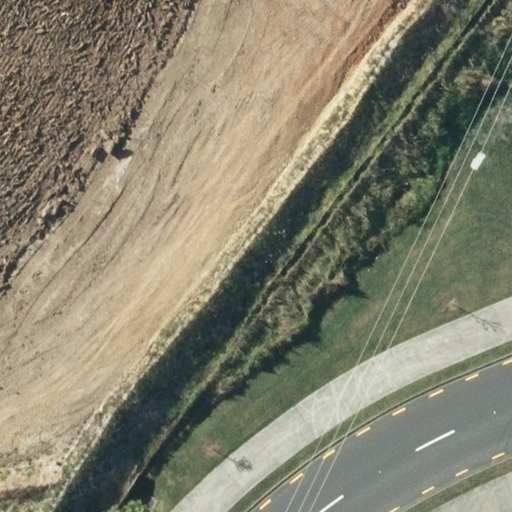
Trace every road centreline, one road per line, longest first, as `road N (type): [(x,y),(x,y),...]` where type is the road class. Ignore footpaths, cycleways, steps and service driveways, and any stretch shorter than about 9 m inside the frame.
road 1 (residential): [(309,511),(511,256)]
road 2 (unknown): [(177,184),(0,57)]
road 3 (residential): [(323,511),(511,403)]
